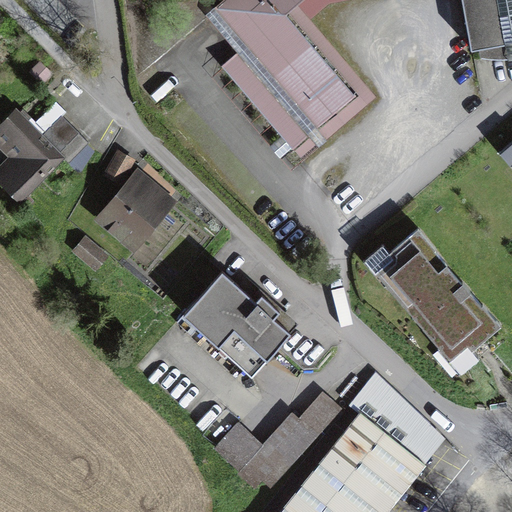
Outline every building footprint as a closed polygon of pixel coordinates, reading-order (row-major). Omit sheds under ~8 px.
[(379,101),(314,23),(330,8),(368,0),(234,0),(213,17),(241,53),(217,75),(296,169),(379,101)] [(511,44),(511,0),(469,0),(478,50),(511,44)] [(0,147),(13,160),(0,173),(0,183),(19,201),(63,156),(57,151),(43,137),(19,114),(0,134),(0,147)] [(76,130),(62,117),(43,137),(57,151),(76,130)] [(88,140),(76,130),(57,151),(63,156),(69,161),(88,140)] [(125,160),(111,153),(100,174),(114,181),(125,160)] [(141,173),(96,224),(136,259),(181,208),(141,173)] [(499,316),(414,219),(371,256),(453,355),(499,316)] [(87,240),(74,256),(97,276),(111,259),(87,240)] [(227,274),(189,317),(257,377),(300,329),(267,299),(262,305),(227,274)] [(390,511),(428,464),(446,441),(379,378),(356,406),(364,414),(286,511),(390,511)] [(264,446),(239,424),(214,452),(258,491),(264,484),(273,492),(351,406),(338,394),(317,417),(311,411),(302,421),(293,414),(264,446)]
